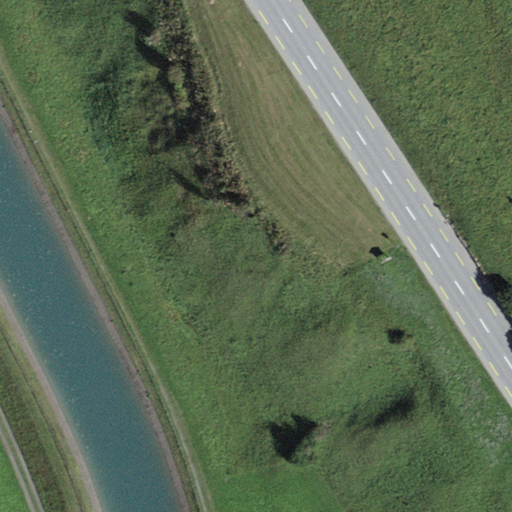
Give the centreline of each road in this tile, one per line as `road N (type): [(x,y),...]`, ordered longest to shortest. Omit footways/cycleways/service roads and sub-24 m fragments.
road 1 (track): [(0,11),(183,396),(219,511)]
road 2 (primary): [(511,360),(272,0)]
